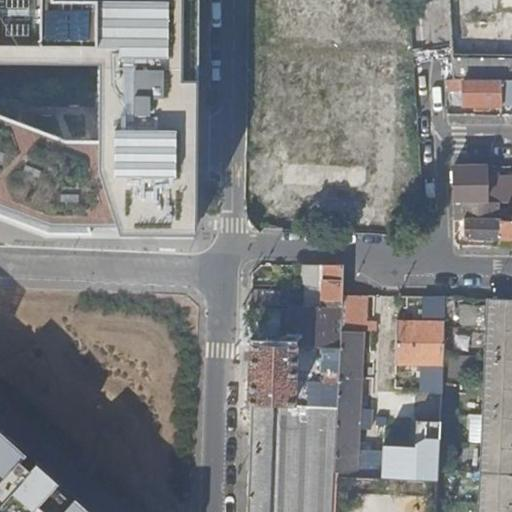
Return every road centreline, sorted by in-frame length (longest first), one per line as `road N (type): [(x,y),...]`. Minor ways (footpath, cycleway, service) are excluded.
road 1 (unclassified): [(213,511),(222,249)]
road 2 (unclassified): [(0,265),(153,268),(222,249)]
road 3 (unclassified): [(222,249),(438,267)]
road 4 (unknown): [(386,263),(383,423)]
road 5 (residential): [(436,144),(430,0)]
road 6 (residential): [(438,267),(436,144)]
